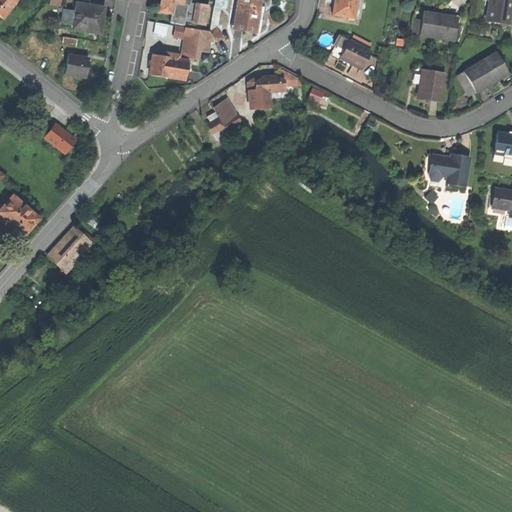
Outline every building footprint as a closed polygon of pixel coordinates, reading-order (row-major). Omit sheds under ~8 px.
[(0,0),(0,15),(3,18),(17,0),(0,0)] [(172,14),(174,2),(162,0),(160,11),(172,14)] [(260,0),(238,0),(238,7),(235,24),(256,28),(259,11),(260,6),(260,0)] [(334,0),(334,1),(332,14),(353,18),(355,0),(334,0)] [(511,0),(490,0),(491,1),(490,1),(487,21),(509,25),(511,0)] [(76,2),(75,7),(103,12),(104,7),(76,2)] [(187,4),(183,4),(174,2),(172,14),(171,22),(184,24),(184,22),(187,4)] [(192,3),(190,2),(189,5),(187,4),(184,22),(193,23),(196,3),(192,3)] [(209,6),(199,4),(196,24),(205,25),(209,6)] [(262,12),(259,11),(256,28),(235,24),(238,7),(234,6),(231,28),(258,33),(262,12)] [(73,24),(72,28),(99,33),(101,23),(102,19),(103,12),(75,7),(75,11),(73,24)] [(60,22),(73,24),(75,11),(62,9),(60,22)] [(419,36),(453,41),(456,21),(446,20),(446,17),(435,16),(422,14),(421,22),(419,31),(419,36)] [(412,30),(419,31),(421,22),(414,21),(412,30)] [(183,38),(183,35),(184,27),(174,25),(173,36),(183,38)] [(210,38),(215,39),(210,31),(184,27),(183,35),(185,35),(210,38)] [(215,39),(216,42),(222,38),(216,27),(210,31),(215,39)] [(208,48),(210,38),(185,35),(182,57),(197,59),(198,52),(199,47),(208,48)] [(370,52),(348,41),(341,56),(347,59),(353,62),(352,66),(360,70),(370,52)] [(168,53),(167,57),(170,57),(167,78),(184,80),(187,60),(178,59),(178,55),(168,53)] [(463,73),(475,93),(485,88),(493,83),(491,81),(507,72),(496,54),(463,73)] [(64,74),(85,77),(86,67),(87,58),(78,56),(69,55),(67,55),(64,74)] [(163,56),(152,55),(151,61),(150,65),(149,75),(167,78),(170,57),(167,57),(163,56)] [(444,75),(422,71),(418,98),(429,100),(439,102),(444,75)] [(469,97),(475,93),(463,73),(457,77),(469,97)] [(254,84),(254,93),(268,92),(283,92),(283,86),(283,80),(277,78),(269,78),(259,79),(257,81),(254,84)] [(268,106),(268,92),(254,93),(254,84),(250,81),(248,83),(249,106),(268,106)] [(310,89),(306,101),(316,104),(320,92),(310,89)] [(216,115),(220,123),(234,114),(225,98),(211,106),(214,111),(216,114),(216,115)] [(207,119),(216,114),(214,111),(209,113),(208,112),(204,114),(207,119)] [(226,133),(240,125),(234,114),(220,123),(222,124),(226,132),(226,133)] [(216,115),(206,121),(211,131),(222,124),(220,123),(216,115)] [(50,120),(37,136),(61,154),(73,137),(50,120)] [(215,138),(226,132),(222,124),(211,131),(215,138)] [(511,135),(508,135),(496,133),(493,150),(503,152),(503,155),(511,156),(511,135)] [(449,158),(431,155),(428,174),(446,177),(445,183),(465,186),(469,158),(458,156),(450,155),(449,158)] [(511,188),(511,190),(493,188),(493,189),(498,190),(497,199),(492,198),(490,207),(508,210),(507,216),(511,216),(511,188)] [(12,195),(0,208),(0,214),(14,228),(12,230),(22,240),(24,237),(23,236),(30,227),(38,219),(12,195)] [(47,257),(62,270),(82,249),(67,235),(47,257)]
